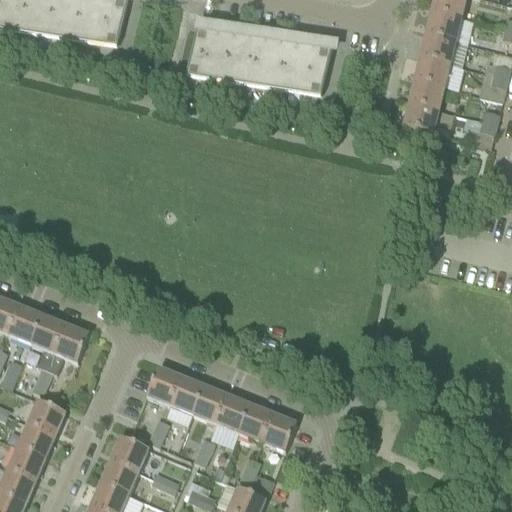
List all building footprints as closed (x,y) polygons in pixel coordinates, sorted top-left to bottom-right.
[(0,0),(0,32),(101,48),(100,51),(98,58),(110,61),(112,53),(116,54),(128,7),(126,7),(128,0),(126,0),(105,0),(105,4),(78,0),(0,0)] [(464,0),(435,0),(432,16),(461,23),(466,1),(464,0)] [(426,40),(426,42),(455,49),(455,47),(461,23),(432,16),(426,40)] [(511,35),(505,34),(502,45),(511,47),(511,35)] [(329,48),(309,45),(309,47),(310,47),(309,53),(197,36),(186,79),(305,97),(302,107),(314,110),(316,102),(320,103),(331,57),(330,57),(332,50),(329,49),(329,48)] [(421,62),(420,65),(449,72),(461,75),(467,52),(455,49),(426,42),(421,62)] [(420,65),(415,85),(444,92),(449,72),(420,65)] [(496,71),(493,80),(508,83),(510,75),(496,71)] [(508,83),(493,80),(491,92),(505,95),(508,83)] [(415,85),(409,109),(438,116),(444,92),(415,85)] [(438,116),(409,109),(403,133),(432,140),(446,144),(452,119),(438,116)] [(485,117),(482,126),(497,130),(499,120),(485,117)] [(497,130),(482,126),(480,137),(494,141),(497,130)] [(0,338),(7,341),(18,313),(0,305),(0,338)] [(7,341),(29,350),(40,322),(18,313),(7,341)] [(40,322),(29,350),(43,356),(36,373),(38,373),(40,374),(31,397),(32,398),(36,399),(63,331),(40,322)] [(63,331),(36,399),(43,402),(52,379),(57,381),(64,364),(77,369),(89,341),(63,331)] [(146,403),(170,412),(181,384),(157,374),(146,403)] [(4,380),(0,390),(0,391),(11,396),(15,384),(4,380)] [(170,412),(191,421),(203,393),(181,384),(170,412)] [(191,421),(214,430),(225,402),(203,393),(191,421)] [(214,430),(237,439),(248,411),(225,402),(214,430)] [(37,407),(26,431),(54,443),(64,419),(37,407)] [(237,439),(261,449),(272,420),(248,411),(237,439)] [(0,412),(0,419),(6,423),(9,416),(0,412)] [(272,420),(261,449),(285,459),(296,430),(272,420)] [(148,449),(154,451),(163,428),(157,426),(148,449)] [(163,428),(154,451),(159,453),(168,430),(163,428)] [(26,431),(17,453),(45,465),(54,443),(26,431)] [(120,444),(109,467),(137,479),(148,456),(120,444)] [(203,445),(193,469),(199,471),(208,448),(203,445)] [(208,448),(199,471),(205,474),(214,450),(208,448)] [(17,453),(7,476),(34,488),(45,465),(17,453)] [(239,487),(244,489),(254,466),(248,464),(239,487)] [(254,466),(244,489),(268,499),(273,487),(254,479),(259,468),(254,466)] [(109,467),(100,489),(128,501),(137,479),(109,467)] [(7,476),(0,491),(0,500),(24,511),(34,488),(7,476)] [(155,480),(153,485),(176,496),(179,490),(155,480)] [(153,485),(150,492),(174,502),(176,496),(153,485)] [(100,489),(89,511),(140,511),(142,508),(127,502),(128,501),(100,489)] [(237,494),(228,511),(261,511),(265,506),(246,498),(237,494)] [(192,495),(189,502),(212,511),(215,505),(192,495)] [(0,500),(0,511),(24,511),(0,500)] [(211,511),(212,511),(189,502),(187,506),(199,511),(211,511)]
